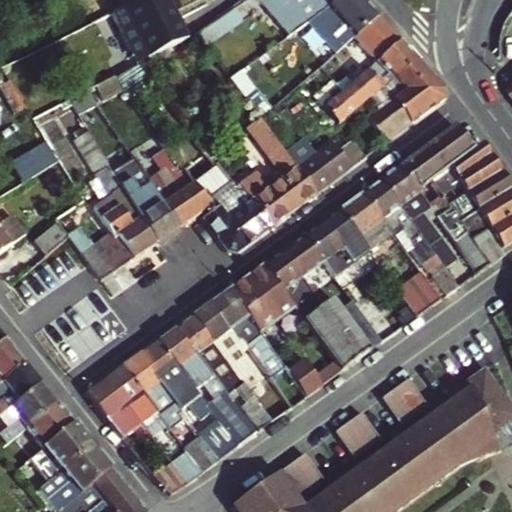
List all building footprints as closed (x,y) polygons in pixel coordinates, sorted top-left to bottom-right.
[(182,44),(164,0),(155,0),(125,13),(146,64),(164,56),(182,44)] [(296,0),(277,14),(287,28),(307,14),(314,23),(339,0),(296,0)] [(360,0),(339,0),(314,23),(312,24),(337,56),(354,41),(378,19),(360,0)] [(401,45),(378,19),(354,41),(377,66),(401,45)] [(377,66),(392,82),(418,63),(401,45),(377,66)] [(382,91),(368,74),(363,78),(342,96),(322,113),(336,128),(368,103),(375,112),(365,120),(386,146),(445,103),(445,93),(418,63),(392,82),(382,91)] [(352,66),(331,84),(342,96),(363,78),(352,66)] [(137,69),(117,83),(127,97),(147,83),(137,69)] [(8,77),(1,82),(4,87),(0,89),(0,92),(10,111),(22,105),(8,77)] [(271,190),(292,216),(315,198),(284,156),(260,124),(258,121),(247,129),(277,172),(276,173),(282,182),(271,190)] [(448,173),(476,154),(457,127),(415,157),(433,183),(448,173)] [(114,277),(156,248),(116,188),(86,144),(83,146),(78,139),(69,145),(108,201),(92,212),(111,240),(96,251),(114,277)] [(54,161),(44,142),(19,160),(29,178),(54,161)] [(305,142),(284,156),(315,198),(350,173),(330,147),(315,157),(305,142)] [(448,173),(465,197),(500,175),(483,149),(476,154),(448,173)] [(162,155),(155,160),(169,179),(175,175),(162,155)] [(456,216),(449,207),(433,183),(415,157),(397,171),(432,218),(439,227),(456,216)] [(397,171),(380,183),(431,251),(436,257),(446,271),(457,262),(427,222),(432,218),(397,171)] [(448,173),(433,183),(449,207),(465,197),(448,173)] [(511,192),(500,175),(465,197),(477,215),(511,194),(511,192)] [(179,177),(157,193),(166,206),(163,208),(179,231),(200,216),(203,214),(179,177)] [(116,188),(156,248),(179,231),(163,208),(166,206),(157,193),(148,181),(137,189),(129,179),(116,188)] [(275,228),(254,201),(245,189),(240,193),(228,179),(201,197),(209,210),(212,214),(227,202),(257,241),(275,228)] [(431,251),(380,183),(361,197),(389,233),(395,229),(404,240),(402,242),(407,249),(417,262),(431,251)] [(271,190),(254,201),(275,228),(292,216),(271,190)] [(511,194),(477,215),(489,234),(511,219),(511,194)] [(361,197),(336,215),(364,251),(389,233),(361,197)] [(465,197),(449,207),(456,216),(462,224),(477,215),(465,197)] [(212,214),(202,220),(225,255),(238,256),(257,241),(227,202),(212,214)] [(0,256),(19,244),(22,246),(27,242),(35,237),(20,215),(0,229),(0,256)] [(364,251),(336,215),(301,241),(320,266),(329,277),(364,251)] [(489,234),(477,215),(462,224),(475,243),(489,234)] [(492,268),(475,243),(462,224),(456,216),(439,227),(477,278),(492,268)] [(475,243),(492,268),(511,253),(511,219),(489,234),(475,243)] [(45,261),(68,241),(57,227),(33,245),(45,261)] [(389,233),(403,252),(407,249),(402,242),(404,240),(395,229),(389,233)] [(294,285),(320,266),(301,241),(263,268),(294,311),(302,321),(314,312),(294,285)] [(114,277),(96,251),(82,261),(102,286),(114,277)] [(417,262),(421,268),(423,267),(436,257),(431,251),(417,262)] [(423,267),(447,299),(461,290),(446,271),(436,257),(423,267)] [(294,311),(263,268),(227,295),(259,337),(294,311)] [(421,276),(397,293),(418,320),(442,303),(421,276)] [(259,337),(227,295),(208,308),(232,339),(234,338),(237,340),(241,343),(254,360),(268,350),(259,337)] [(330,299),(314,312),(302,321),(341,375),(371,353),(330,299)] [(369,303),(356,313),(377,339),(389,330),(369,303)] [(244,354),(232,339),(208,308),(191,321),(250,395),(260,387),(239,360),(244,356),(244,354)] [(250,395),(191,321),(173,334),(209,379),(229,405),(235,400),(261,436),(274,426),(250,395)] [(173,334),(155,347),(176,373),(184,367),(198,387),(209,379),(173,334)] [(0,385),(25,365),(6,342),(0,346),(0,385)] [(176,373),(155,347),(138,360),(182,418),(192,411),(200,422),(209,416),(176,373)] [(312,358),(293,367),(306,395),(325,387),(312,358)] [(182,418),(138,360),(122,372),(164,427),(171,436),(187,424),(182,418)] [(0,417),(41,385),(25,365),(0,385),(0,404),(2,407),(0,408),(0,417)] [(408,511),(480,458),(484,463),(498,457),(506,454),(509,427),(511,424),(511,403),(487,371),(469,384),(473,390),(308,511),(303,505),(315,496),(328,486),(307,459),(294,469),(283,477),(235,511),(408,511)] [(164,427),(122,372),(108,382),(150,438),(164,427)] [(307,401),(285,372),(268,384),(291,413),(307,401)] [(150,438),(108,382),(88,396),(106,422),(108,423),(123,441),(134,432),(143,443),(150,438)] [(397,392),(382,404),(402,431),(418,419),(431,410),(410,383),(397,392)] [(56,404),(41,385),(0,417),(0,432),(1,434),(0,434),(0,440),(5,447),(56,404)] [(74,426),(56,404),(5,447),(21,467),(28,462),(74,426)] [(215,423),(219,429),(239,454),(257,440),(232,409),(215,423)] [(350,427),(336,438),(357,465),(371,454),(384,444),(364,417),(350,427)] [(46,485),(93,449),(74,426),(28,462),(46,485)] [(219,429),(201,443),(220,469),(239,454),(219,429)] [(201,443),(199,440),(189,447),(210,475),(220,469),(201,443)] [(59,511),(74,501),(111,471),(93,449),(46,485),(32,496),(44,511),(59,511)] [(185,455),(171,466),(187,488),(203,479),(185,455)] [(171,466),(154,479),(171,498),(187,488),(171,466)] [(89,511),(102,502),(109,511),(144,511),(145,511),(111,471),(74,501),(83,511),(89,511)] [(0,501),(4,507),(24,492),(9,472),(0,478),(0,501)] [(109,511),(102,502),(89,511),(109,511)]
